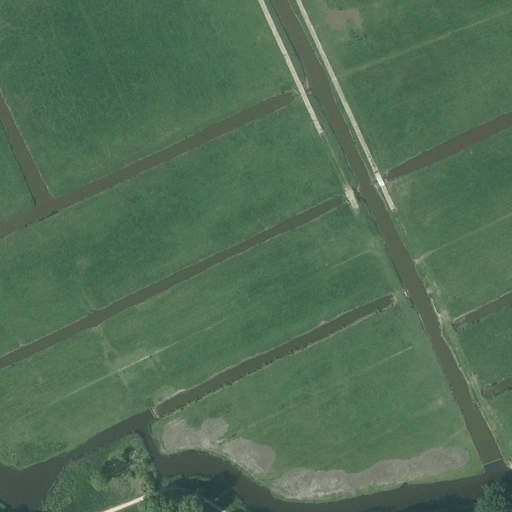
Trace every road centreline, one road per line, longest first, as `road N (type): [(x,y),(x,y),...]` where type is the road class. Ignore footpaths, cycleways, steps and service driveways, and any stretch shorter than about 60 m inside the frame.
road 1 (track): [(0,412),(331,242)]
road 2 (track): [(393,207),(298,0)]
road 3 (track): [(259,0),(320,131)]
